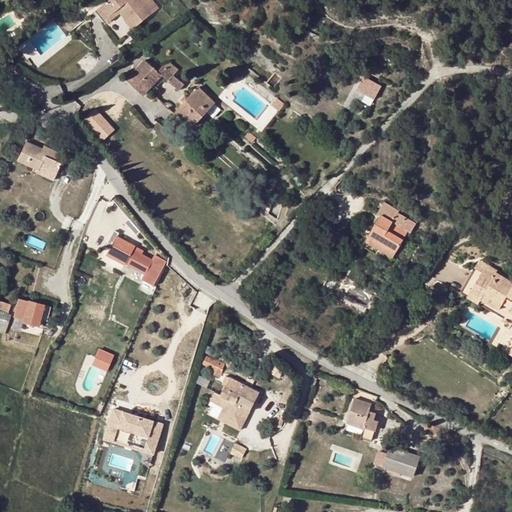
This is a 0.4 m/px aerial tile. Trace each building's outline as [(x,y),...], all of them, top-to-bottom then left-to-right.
[(110,0),(100,9),(108,18),(121,9),(136,27),(150,15),(137,0),(132,0),(131,0),(110,0)] [(95,12),(105,25),(110,21),(108,18),(100,9),(95,12)] [(143,95),(152,86),(145,79),(153,70),(144,61),(126,80),(143,95)] [(163,67),(157,73),(161,76),(178,91),(184,85),(163,67)] [(153,70),(145,79),(152,86),(161,76),(157,73),(153,70)] [(364,81),(358,92),(374,101),(380,90),(364,81)] [(197,88),(187,100),(183,104),(175,113),(192,128),(214,103),(197,88)] [(277,112),(283,105),(276,100),(270,107),(277,112)] [(97,107),(85,119),(105,140),(117,129),(97,107)] [(255,139),(248,133),(245,137),(252,143),(255,139)] [(26,143),(18,161),(35,169),(36,166),(57,174),(62,163),(55,160),(58,153),(44,147),(43,150),(26,143)] [(57,174),(36,166),(35,169),(39,171),(39,172),(55,179),(57,174)] [(332,211),(334,200),(330,199),(327,199),(325,199),(323,208),(332,211)] [(380,217),(369,236),(396,252),(408,232),(391,222),(398,212),(386,206),(385,209),(380,217)] [(391,222),(408,232),(411,233),(416,224),(400,215),(400,214),(398,212),(391,222)] [(116,238),(118,234),(114,232),(109,241),(113,244),(110,250),(107,256),(125,266),(127,263),(135,267),(141,255),(134,251),(135,249),(116,238)] [(369,236),(365,242),(393,258),(396,252),(369,236)] [(154,286),(168,263),(156,256),(142,280),(154,286)] [(467,298),(511,324),(511,282),(497,274),(498,272),(491,268),(479,261),(475,268),(472,272),(460,293),(467,298)] [(47,323),(51,309),(19,299),(14,316),(23,319),(22,322),(39,327),(41,321),(47,323)] [(0,301),(0,327),(6,329),(11,316),(8,315),(11,306),(0,301)] [(115,351),(98,344),(91,361),(108,368),(115,351)] [(216,362),(207,357),(203,365),(217,372),(219,367),(214,364),(216,362)] [(226,377),(223,383),(227,385),(221,397),(216,394),(211,402),(225,408),(233,412),(229,419),(243,426),(259,393),(226,377)] [(511,388),(500,402),(510,410),(511,407),(511,388)] [(374,420),(380,401),(373,399),(353,392),(352,396),(355,397),(354,400),(346,423),(349,424),(363,429),(361,435),(360,437),(371,440),(378,421),(374,420)] [(233,412),(225,408),(219,420),(241,431),(243,426),(229,419),(233,412)] [(153,454),(163,424),(113,409),(104,439),(153,454)] [(361,435),(363,429),(349,424),(346,430),(361,435)] [(390,448),(384,464),(383,467),(402,474),(413,478),(420,458),(390,448)] [(400,478),(402,474),(383,467),(382,471),(400,478)]
